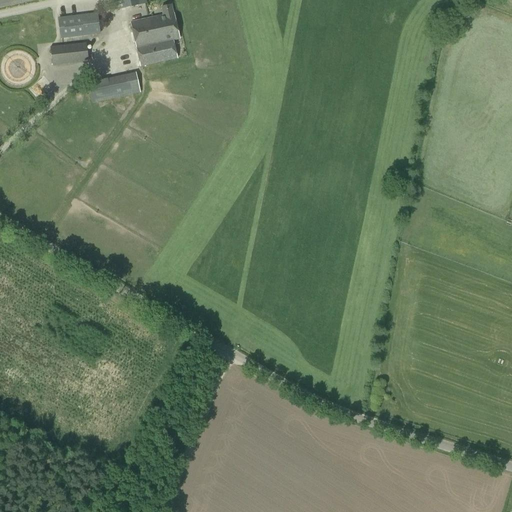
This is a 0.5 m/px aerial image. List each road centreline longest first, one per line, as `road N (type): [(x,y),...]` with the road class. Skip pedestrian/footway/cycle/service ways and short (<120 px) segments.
road 1 (tertiary): [(511,465),(336,408),(0,213)]
road 2 (unknown): [(0,14),(85,6),(114,19),(117,34),(107,62),(0,153)]
road 3 (track): [(168,511),(226,347)]
